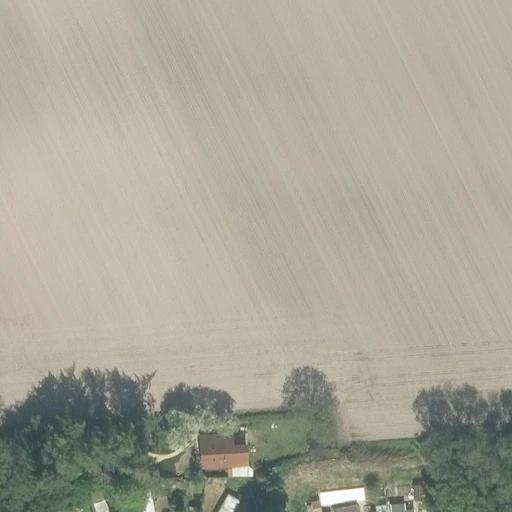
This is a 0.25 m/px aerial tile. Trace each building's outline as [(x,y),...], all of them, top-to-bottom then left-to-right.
[(233,438),(232,431),(205,433),(207,466),(247,464),(245,438),(233,438)] [(146,511),(158,511),(153,483),(142,486),(146,511)] [(425,485),(415,485),(416,499),(425,498),(425,485)] [(124,488),(110,491),(112,501),(126,498),(124,488)] [(310,502),(312,511),(320,511),(318,500),(310,502)]
